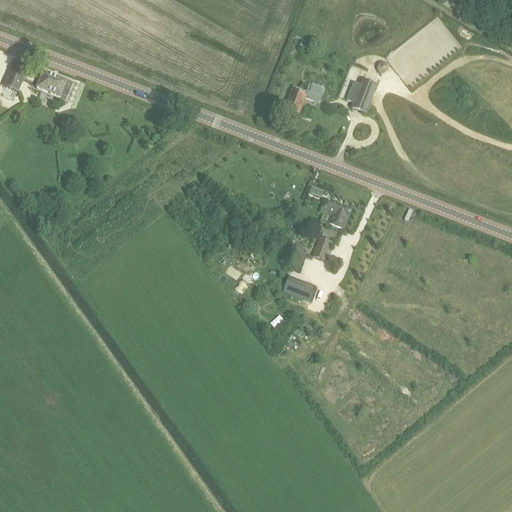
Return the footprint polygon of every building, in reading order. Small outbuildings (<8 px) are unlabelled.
[(302,42),(300,46),(310,50),(312,46),(309,45),(308,44),(302,42)] [(30,66),(17,61),(7,88),(20,93),(30,66)] [(383,63),(382,63),(381,63),(381,64),(380,64),(379,64),(379,65),(378,65),(378,66),(378,67),(377,67),(377,68),(377,69),(377,70),(378,70),(378,71),(378,72),(379,72),(379,73),(380,73),(381,73),(381,74),(382,74),(383,74),(384,73),(385,73),(386,72),(387,71),(387,70),(388,69),(388,68),(388,67),(387,67),(387,66),(387,65),(386,65),(386,64),(385,64),(384,64),(384,63),(383,63)] [(36,89),(66,101),(72,84),(43,72),(36,89)] [(350,109),(366,115),(377,87),(361,80),(350,109)] [(305,100),(318,105),(323,91),(309,85),(306,93),(293,88),(284,112),(298,117),(305,100)] [(328,225),(344,231),(352,211),(325,201),(320,213),(331,217),(328,225)] [(312,258),(325,263),(332,244),(319,239),(312,258)] [(290,270),(298,273),(306,255),(297,252),(290,270)] [(283,293),(310,304),(316,288),(289,277),(283,293)]
